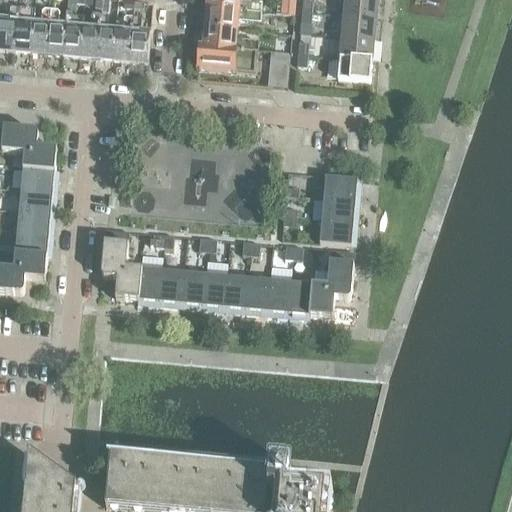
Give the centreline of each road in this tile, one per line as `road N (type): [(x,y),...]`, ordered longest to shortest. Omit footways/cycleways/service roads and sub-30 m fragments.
road 1 (residential): [(91,511),(93,478),(57,452),(84,99)]
road 2 (residential): [(167,105),(380,126)]
